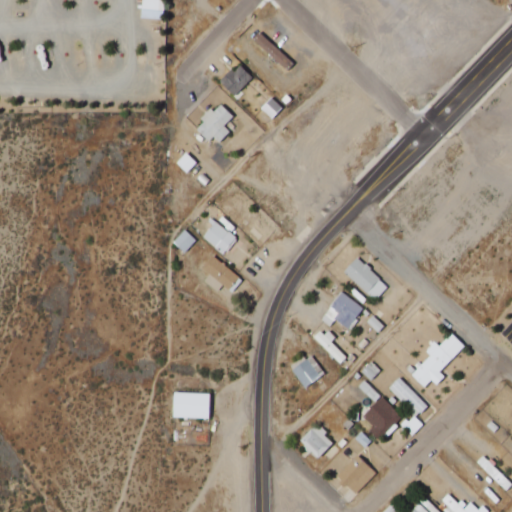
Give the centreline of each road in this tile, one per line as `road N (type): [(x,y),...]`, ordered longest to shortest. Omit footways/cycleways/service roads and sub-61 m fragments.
road 1 (tertiary): [(511,42),(286,281),(263,355),(261,511)]
road 2 (residential): [(511,374),(347,209)]
road 3 (residential): [(358,511),(503,366)]
road 4 (residential): [(289,0),(422,137)]
